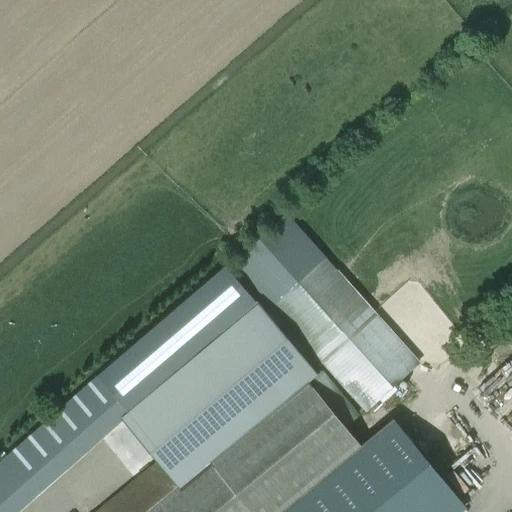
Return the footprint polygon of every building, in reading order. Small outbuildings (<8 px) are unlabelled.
[(420,363),(368,306),(286,214),(232,262),(366,411),(420,363)] [(129,410),(255,302),(226,268),(100,375),(129,410)] [(511,360),(480,384),(504,416),(511,409),(511,360)] [(100,375),(0,463),(0,511),(12,511),(120,417),(129,410),(100,375)] [(344,428),(302,377),(174,483),(157,463),(96,511),(283,511),(301,498),(362,450),(344,428)] [(311,511),(456,511),(463,506),(395,422),(362,450),(301,498),(311,511)]
